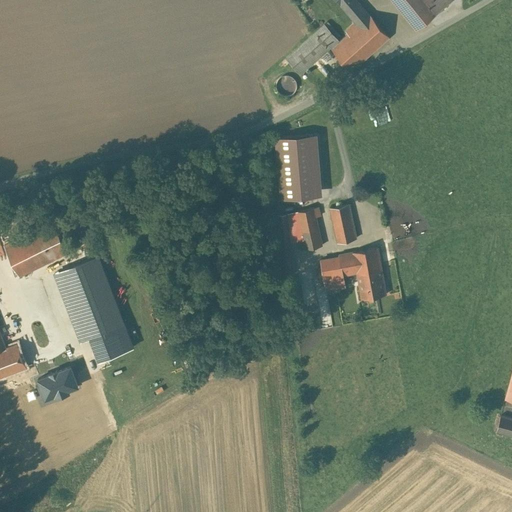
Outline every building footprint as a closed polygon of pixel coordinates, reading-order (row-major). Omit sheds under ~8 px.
[(367,13),(356,0),(339,0),(339,1),(355,20),(348,26),(350,30),(342,36),(328,19),(288,53),(303,71),(335,45),(352,67),(389,36),(368,11),(367,13)] [(451,0),(394,0),(416,28),(451,0)] [(281,76),(281,85),(296,85),(296,76),(281,76)] [(325,132),(282,135),(285,196),(328,194),(325,132)] [(292,261),(291,239),(288,211),(287,203),(277,204),(281,263),(292,261)] [(356,238),(348,203),(330,207),(337,242),(356,238)] [(299,209),(297,210),(303,237),(298,238),(300,249),(322,245),(315,213),(320,212),(319,205),(313,207),(299,209)] [(297,210),(288,211),(291,239),(298,238),(303,237),(297,210)] [(72,248),(57,217),(7,241),(21,272),(72,248)] [(93,251),(115,243),(112,235),(90,244),(93,251)] [(357,272),(382,268),(377,246),(338,253),(339,256),(342,275),(343,274),(357,272)] [(90,337),(99,360),(134,346),(99,255),(54,272),(80,340),(90,337)] [(345,286),(343,274),(342,275),(339,256),(321,259),(325,289),(345,286)] [(387,293),(382,268),(357,272),(361,298),(387,293)] [(6,346),(0,329),(0,376),(27,367),(18,342),(6,346)] [(78,385),(71,366),(58,370),(58,369),(50,372),(50,373),(38,378),(45,398),(55,394),(56,397),(69,391),(68,389),(78,385)] [(511,434),(511,417),(501,414),(496,430),(511,434)]
